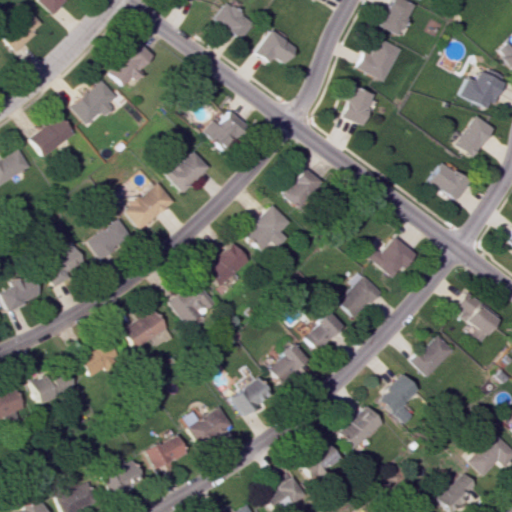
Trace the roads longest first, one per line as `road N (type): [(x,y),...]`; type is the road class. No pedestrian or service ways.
road 1 (residential): [(151,511),(335,382),(453,250),(511,159)]
road 2 (residential): [(0,351),(84,309),(221,200),(288,124),(347,0)]
road 3 (residential): [(120,0),(511,294)]
road 4 (residential): [(111,0),(0,107)]
